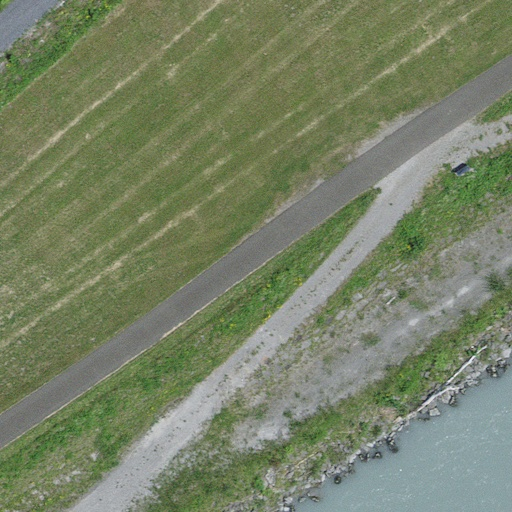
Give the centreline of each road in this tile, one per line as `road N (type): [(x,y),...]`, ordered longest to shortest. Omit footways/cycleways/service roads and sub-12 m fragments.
road 1 (track): [(511,76),(0,433)]
road 2 (track): [(110,511),(348,265),(405,195),(423,135),(511,130)]
